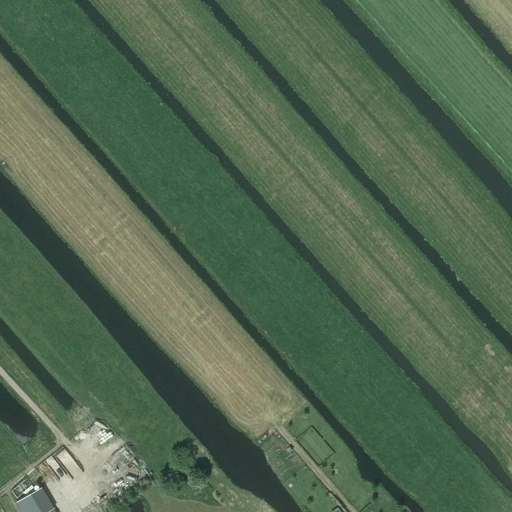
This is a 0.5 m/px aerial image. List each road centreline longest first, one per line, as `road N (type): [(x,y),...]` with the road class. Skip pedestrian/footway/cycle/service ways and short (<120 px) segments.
road 1 (track): [(155,0),(511,417)]
road 2 (track): [(99,493),(0,369)]
road 3 (track): [(416,407),(511,505)]
